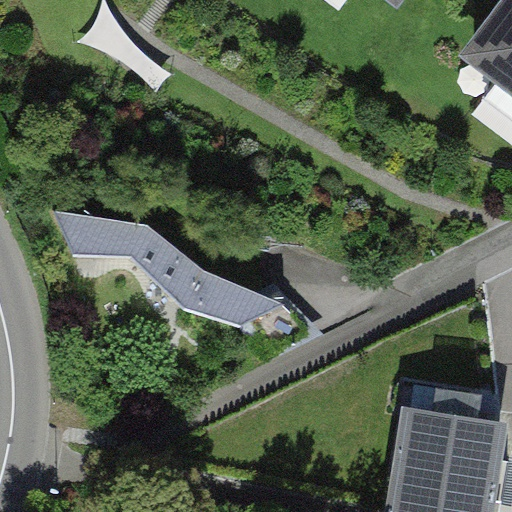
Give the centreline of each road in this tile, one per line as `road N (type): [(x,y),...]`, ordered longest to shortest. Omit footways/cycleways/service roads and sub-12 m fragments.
road 1 (track): [(511,246),(148,443),(14,432)]
road 2 (primary): [(0,491),(14,432),(12,350),(0,304)]
